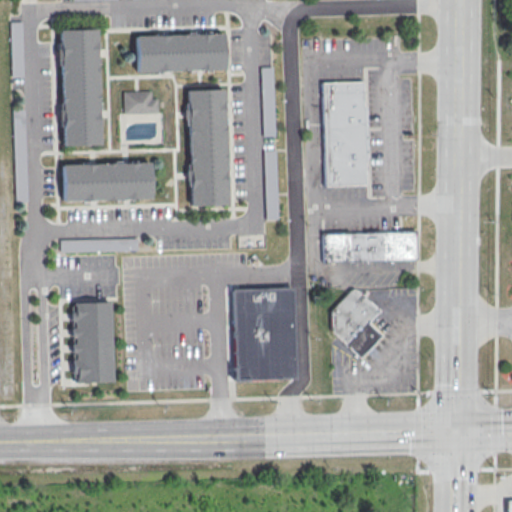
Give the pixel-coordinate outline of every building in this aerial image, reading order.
[(21,21),(9,21),(9,76),(21,76),(21,21)] [(58,31),(95,30),(98,146),(62,147),(58,31)] [(134,36),(222,33),(224,70),(135,73),(134,36)] [(261,136),(273,136),(273,66),(260,66),(261,136)] [(365,185),(365,161),(366,161),(365,107),(363,107),(362,82),(321,83),(323,186),(365,185)] [(186,91),(223,90),(226,206),(190,207),(186,91)] [(122,92),(122,114),(157,113),(156,99),(150,99),(150,91),(122,92)] [(24,200),(24,109),(12,109),(12,200),(24,200)] [(263,219),(276,219),(276,149),(262,149),(263,219)] [(61,166),(149,163),(150,200),(62,203),(61,166)] [(415,260),(414,230),(321,232),(322,262),(415,260)] [(135,251),(135,238),(58,238),(58,251),(135,251)] [(295,380),(291,288),(230,290),(232,367),(231,367),(232,383),(247,382),(247,381),(295,380)] [(350,351),(349,352),(358,360),(382,335),(373,327),(372,328),(366,323),(377,311),(354,289),(350,288),(329,310),(330,331),(350,351)] [(110,382),(109,301),(69,301),(70,382),(110,382)]
